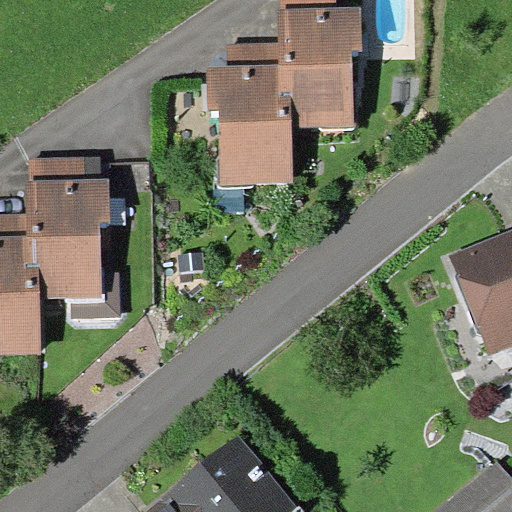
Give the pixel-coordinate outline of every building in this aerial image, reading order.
[(353,64),(352,25),(276,27),(278,83),(279,83),(281,132),(283,132),(319,131),(319,111),(344,110),(343,64),(353,64)] [(284,187),(283,132),(281,132),(279,83),(278,83),(206,84),(207,123),(216,122),(218,189),(284,187)] [(24,199),(26,253),(28,253),(29,303),(31,303),(67,303),(67,320),(73,326),(110,325),(115,319),(114,286),(108,280),(93,281),(92,250),(101,250),(100,196),(24,199)] [(511,342),(511,245),(454,268),(487,352),(511,342)] [(28,253),(26,253),(0,254),(0,359),(33,358),(31,303),(29,303),(28,253)] [(162,506),(166,511),(281,511),(231,450),(162,506)] [(511,511),(511,502),(494,480),(454,511),(511,511)]
